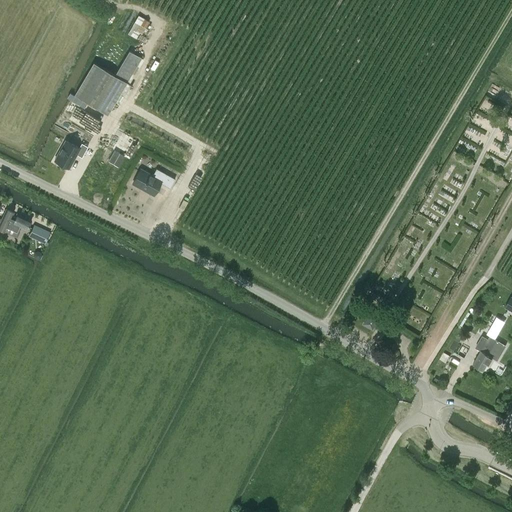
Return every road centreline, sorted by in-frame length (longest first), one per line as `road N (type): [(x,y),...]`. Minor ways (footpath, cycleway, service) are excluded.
road 1 (unclassified): [(434,401),(416,381),(245,284),(0,164)]
road 2 (track): [(323,328),(511,14)]
road 3 (track): [(416,381),(511,227)]
road 4 (track): [(0,118),(70,0)]
road 5 (unclassified): [(511,469),(438,438),(428,416),(434,401)]
